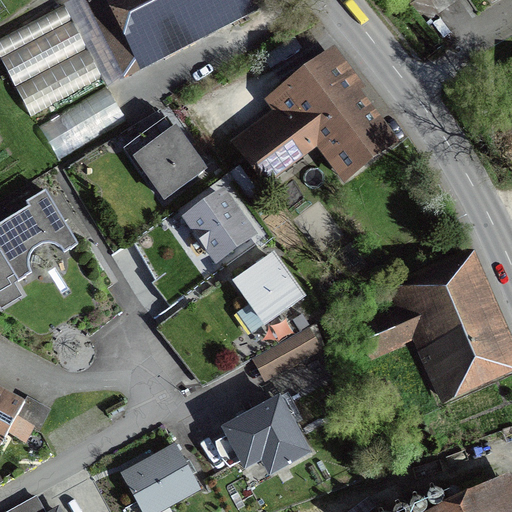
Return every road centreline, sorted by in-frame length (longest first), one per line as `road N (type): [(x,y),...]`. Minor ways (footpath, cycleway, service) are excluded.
road 1 (secondary): [(340,0),(451,145),(511,268)]
road 2 (residential): [(0,501),(123,432),(152,391)]
